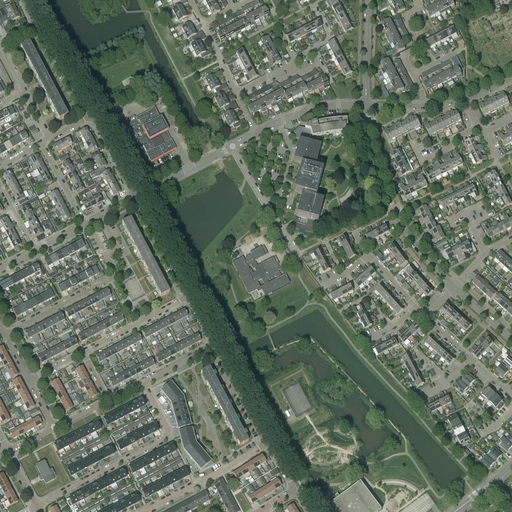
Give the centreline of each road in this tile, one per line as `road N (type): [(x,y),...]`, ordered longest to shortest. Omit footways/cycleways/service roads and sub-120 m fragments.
road 1 (tertiary): [(454,287),(396,211),(378,169),(366,102)]
road 2 (residential): [(38,506),(166,437),(143,381)]
road 3 (residential): [(5,334),(122,273),(125,264),(100,216)]
road 4 (residential): [(143,511),(266,442)]
road 5 (residential): [(297,253),(232,146)]
road 6 (residential): [(82,352),(189,295)]
